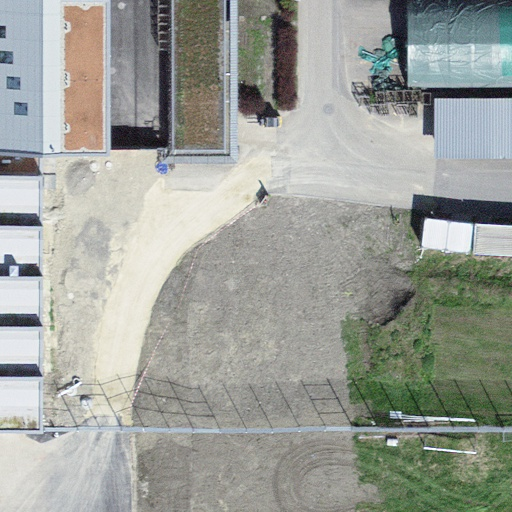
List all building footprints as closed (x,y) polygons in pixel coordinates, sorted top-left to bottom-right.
[(0,0),(0,150),(39,150),(109,150),(108,0),(0,0)] [(224,0),(171,0),(172,149),(225,149),(224,0)] [(511,0),(422,0),(423,81),(511,80),(511,0)] [(511,153),(511,100),(441,101),(441,153),(511,153)] [(0,426),(278,427),(208,321),(192,321),(192,221),(92,221),(92,171),(39,171),(39,150),(0,150),(0,426)]
